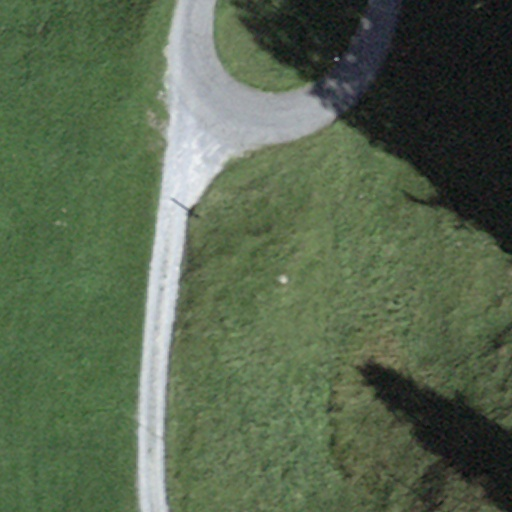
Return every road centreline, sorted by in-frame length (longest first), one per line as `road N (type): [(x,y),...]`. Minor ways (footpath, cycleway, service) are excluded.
road 1 (track): [(156,511),(154,365),(176,210),(223,105)]
road 2 (track): [(389,0),(359,79),(306,117),(279,123),(248,120),(198,75),(194,35),(202,0)]
